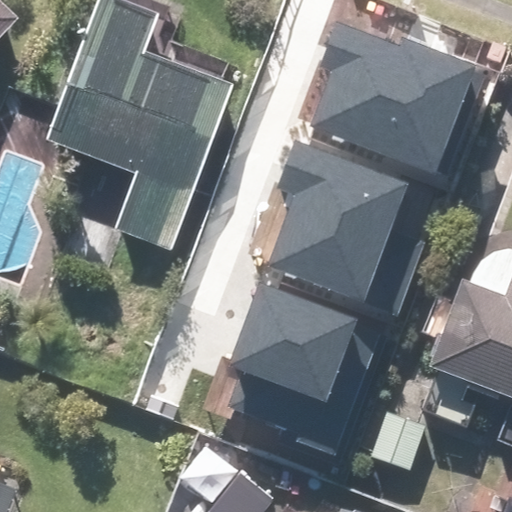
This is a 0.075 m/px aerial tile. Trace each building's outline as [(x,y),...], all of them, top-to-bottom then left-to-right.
[(105,0),(93,0),(39,143),(131,178),(110,232),(168,254),(230,90),(139,56),(153,18),(105,0)] [(0,38),(14,24),(0,10),(0,38)] [(417,96),(328,70),(302,164),(246,167),(259,376),(375,369),(364,166),(389,165),(398,164),(417,96)] [(455,285),(423,372),(511,404),(511,265),(499,301),(455,285)] [(140,367),(83,341),(65,380),(122,406),(140,367)] [(427,425),(383,409),(363,462),(406,479),(427,425)] [(0,511),(6,511),(15,490),(0,483),(0,511)]
